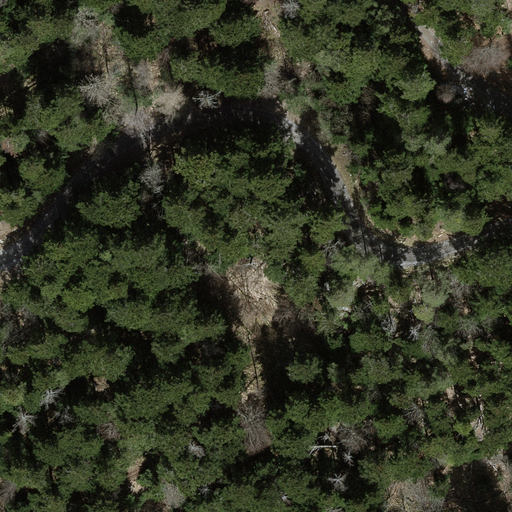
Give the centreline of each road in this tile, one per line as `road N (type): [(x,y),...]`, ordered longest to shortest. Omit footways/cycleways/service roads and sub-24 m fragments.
road 1 (track): [(511,220),(406,259),(368,245),(317,162),(278,124),(192,120),(149,134),(100,167),(25,254),(0,261)]
road 2 (track): [(387,0),(511,111)]
